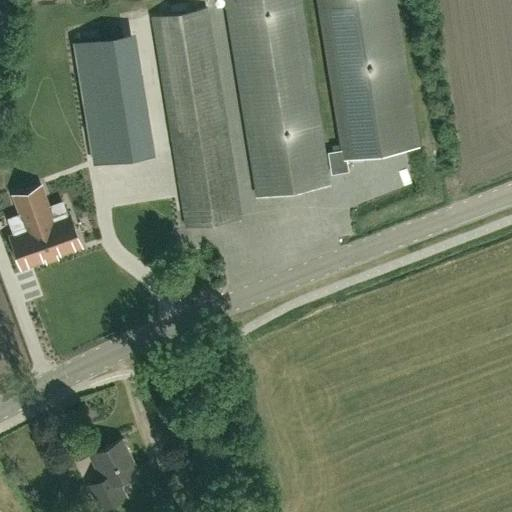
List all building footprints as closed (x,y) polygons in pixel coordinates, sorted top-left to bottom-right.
[(227,0),(259,193),(330,181),(300,0),(227,0)] [(394,0),(321,0),(346,147),(330,150),(333,171),(350,168),(348,155),(418,143),(394,0)] [(153,15),(188,224),(243,215),(208,6),(153,15)] [(90,138),(94,162),(119,158),(141,154),(135,114),(87,122),(90,138)] [(147,194),(174,186),(172,178),(144,186),(147,194)] [(13,243),(24,275),(47,266),(60,261),(83,253),(79,242),(75,232),(71,221),(69,222),(68,218),(54,223),(50,213),(43,192),(16,202),(22,221),(27,233),(15,238),(16,241),(13,243)] [(100,262),(47,277),(68,347),(120,332),(100,262)] [(118,479),(137,469),(121,439),(94,453),(100,466),(97,467),(104,480),(90,486),(102,508),(127,495),(118,479)]
